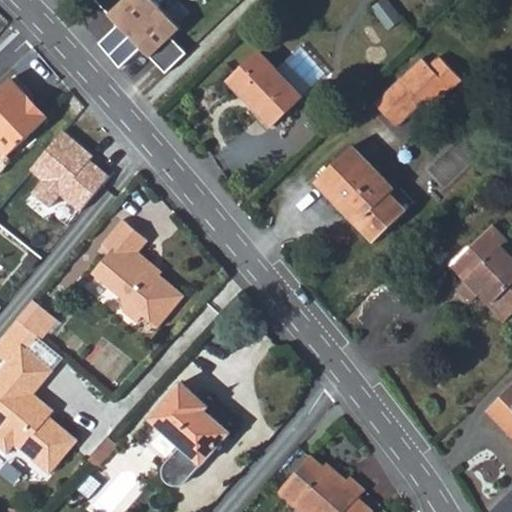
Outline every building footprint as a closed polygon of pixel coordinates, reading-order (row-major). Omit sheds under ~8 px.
[(140,0),(136,5),(129,0),(95,0),(119,22),(99,44),(120,67),(143,48),(164,73),(185,53),(170,37),(179,28),(149,0),(140,0)] [(273,123),(304,93),(261,48),(229,78),(273,123)] [(405,72),(428,99),(426,100),(433,106),(463,78),(441,53),(433,60),(426,53),(405,72)] [(426,100),(428,99),(405,72),(375,100),(398,125),(426,100)] [(0,173),(1,175),(13,161),(9,156),(49,117),(12,79),(0,89),(0,173)] [(388,194),(391,188),(351,145),(314,181),(372,241),(403,210),(388,194)] [(184,295),(160,274),(157,277),(145,267),(150,261),(139,251),(150,238),(126,217),(105,242),(113,248),(95,270),(122,294),(123,309),(136,320),(143,312),(158,326),(184,295)] [(511,311),(511,262),(498,248),(505,242),(489,225),(447,266),(459,281),(452,288),(465,302),(477,292),(486,302),(483,305),(499,324),(511,311)] [(511,262),(511,250),(505,242),(498,248),(511,262)] [(160,274),(163,271),(150,261),(145,267),(157,277),(160,274)] [(35,299),(19,319),(34,331),(50,311),(35,299)] [(59,319),(50,311),(34,331),(40,336),(43,339),(59,319)] [(30,350),(40,336),(34,331),(19,319),(0,341),(0,356),(8,364),(0,373),(0,429),(1,430),(0,430),(0,446),(10,455),(18,445),(52,474),(79,441),(52,418),(50,410),(46,407),(49,404),(36,394),(56,371),(30,350)] [(209,405),(181,381),(150,416),(180,443),(162,463),(161,466),(162,474),(172,484),(185,484),(231,431),(206,408),(209,405)] [(511,387),(489,411),(511,432),(511,387)] [(121,444),(112,436),(91,458),(101,467),(121,444)] [(328,475),(309,458),(279,491),(296,507),(301,511),(345,511),(358,498),(364,491),(348,478),(345,481),(332,471),(328,475)] [(372,511),(373,511),(358,498),(345,511),(372,511)]
